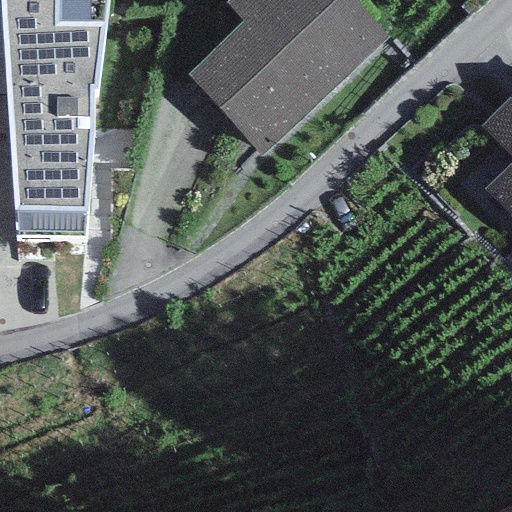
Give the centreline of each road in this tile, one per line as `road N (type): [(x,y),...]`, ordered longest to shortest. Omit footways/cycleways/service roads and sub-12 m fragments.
road 1 (residential): [(0,349),(101,321),(266,228),(511,3)]
road 2 (unknown): [(57,336),(32,287),(0,161)]
